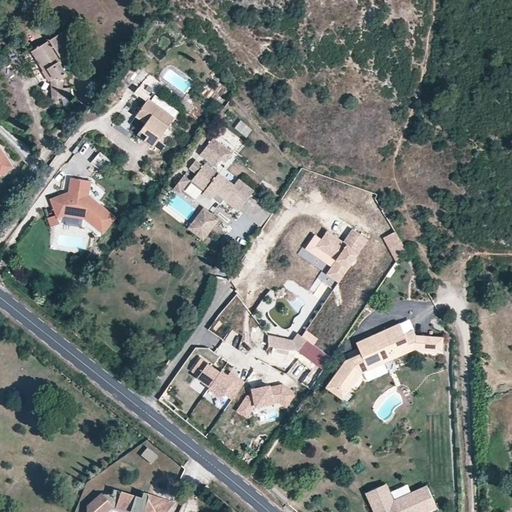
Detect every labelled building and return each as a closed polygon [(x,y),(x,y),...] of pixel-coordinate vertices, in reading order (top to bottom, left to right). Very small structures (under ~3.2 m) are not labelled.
[(71,60),(69,57),(80,50),(68,30),(32,52),(44,72),(43,72),(49,82),(52,81),(53,100),(71,98),(70,89),(63,90),(62,80),(68,77),(61,67),(71,60)] [(60,107),(70,106),(69,99),(59,100),(60,107)] [(156,148),(176,119),(150,100),(137,117),(147,125),(142,132),(139,136),(156,148)] [(137,117),(132,125),(142,132),(147,125),(137,117)] [(247,138),(253,130),(240,121),(234,129),(247,138)] [(202,146),(210,136),(207,133),(199,143),(202,146)] [(219,175),(212,169),(215,166),(216,168),(223,160),(227,163),(234,154),(215,139),(201,155),(210,163),(208,166),(206,164),(204,167),(197,161),(190,169),(198,175),(193,181),(206,191),(204,195),(212,201),(213,199),(218,193),(226,199),(225,200),(226,201),(239,212),(255,192),(240,180),(235,186),(220,174),(219,175)] [(0,176),(14,167),(0,146),(0,176)] [(136,181),(149,187),(152,180),(140,174),(136,181)] [(258,185),(248,176),(244,181),(254,190),(258,185)] [(181,194),(191,182),(185,177),(175,189),(181,194)] [(117,219),(89,196),(92,183),(71,179),(69,193),(51,200),(57,216),(48,219),(52,228),(61,225),(58,219),(66,216),(86,219),(104,234),(117,219)] [(226,201),(225,200),(226,199),(218,193),(213,199),(222,206),(226,201)] [(205,241),(220,220),(205,209),(189,229),(205,241)] [(340,283),(369,240),(354,230),(345,242),(329,231),(323,240),(316,236),(307,249),(333,267),(328,274),(340,283)] [(405,248),(395,232),(384,238),(396,261),(405,248)] [(444,354),(445,340),(418,336),(417,335),(408,338),(407,335),(403,324),(358,342),(362,354),(360,355),(361,356),(354,366),(346,361),(330,384),(339,390),(342,386),(350,392),(363,373),(416,350),(444,354)] [(215,352),(227,360),(243,336),(232,328),(215,352)] [(309,332),(304,339),(306,340),(315,347),(320,340),(309,332)] [(298,351),(306,340),(304,339),(298,335),(293,342),(268,336),(269,347),(283,350),(298,351)] [(306,340),(298,351),(323,371),(331,359),(315,347),(306,340)] [(354,366),(361,356),(360,355),(346,361),(354,366)] [(210,388),(221,373),(201,359),(191,372),(198,378),(197,379),(210,388)] [(288,373),(298,381),(307,369),(297,361),(288,373)] [(221,373),(210,388),(209,390),(222,399),(224,395),(232,401),(245,383),(230,373),(228,376),(222,372),(221,373)] [(344,401),(350,392),(342,386),(339,390),(330,384),(327,389),(344,401)] [(287,409),(296,395),(283,386),(271,388),(270,386),(252,390),(253,396),(247,397),(237,412),(247,419),(255,406),(255,409),(279,404),(287,409)] [(150,465),(157,457),(146,449),(140,457),(150,465)] [(422,511),(436,506),(427,488),(393,503),(385,485),(367,493),(375,511),(422,511)] [(144,507),(146,499),(146,498),(146,497),(145,496),(144,496),(141,494),(140,499),(112,491),(111,496),(99,496),(85,508),(89,511),(106,511),(111,508),(114,509),(122,511),(158,511),(159,511),(144,507)] [(158,511),(166,511),(174,504),(144,496),(145,496),(146,497),(146,498),(146,499),(144,507),(159,511),(158,511)]
